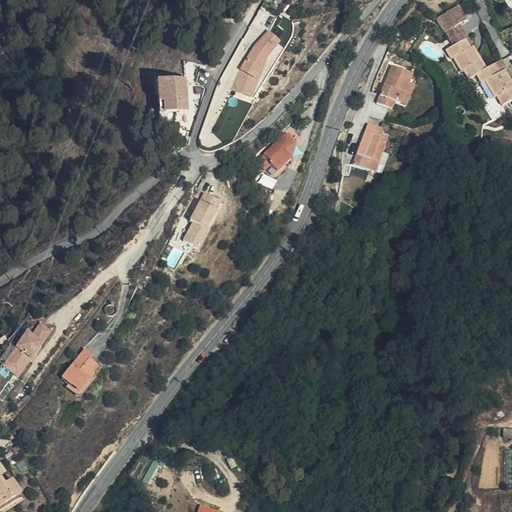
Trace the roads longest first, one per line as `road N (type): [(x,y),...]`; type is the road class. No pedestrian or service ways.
road 1 (secondary): [(82,511),(298,223),(346,92),(399,0)]
road 2 (residential): [(376,0),(270,120),(229,153),(196,160)]
road 3 (residential): [(196,160),(163,170),(102,228),(0,283)]
road 4 (residential): [(196,160),(194,138),(210,93),(261,0)]
road 5 (track): [(191,160),(170,206),(123,265)]
